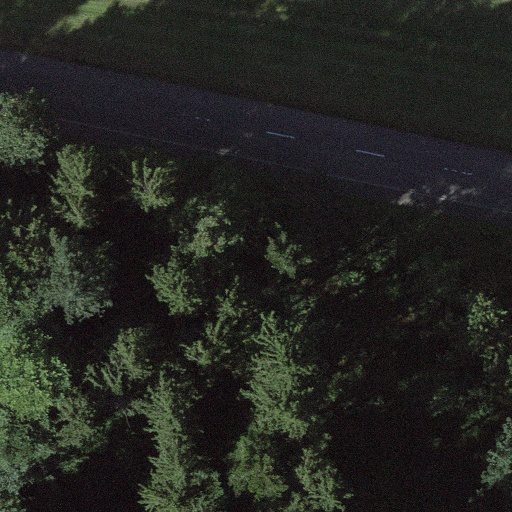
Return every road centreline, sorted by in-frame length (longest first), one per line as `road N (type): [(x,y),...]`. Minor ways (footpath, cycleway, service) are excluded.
road 1 (track): [(0,216),(81,237),(340,332),(511,412)]
road 2 (tertiary): [(511,184),(0,80)]
